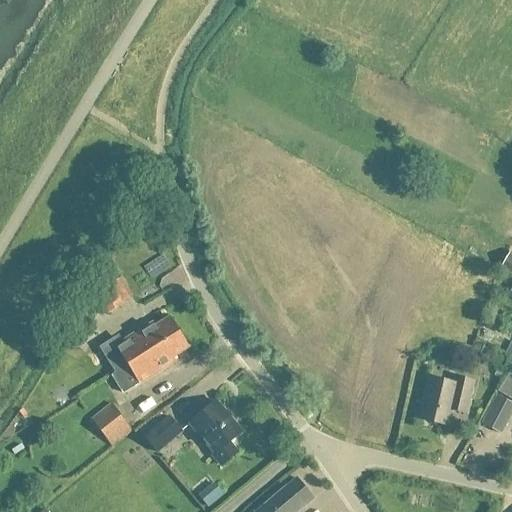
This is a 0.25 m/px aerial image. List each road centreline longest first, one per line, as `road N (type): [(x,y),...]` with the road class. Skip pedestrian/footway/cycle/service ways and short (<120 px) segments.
road 1 (unclassified): [(324,457),(199,285),(175,222),(162,153)]
road 2 (unclassified): [(150,0),(0,240)]
road 3 (unclassified): [(511,489),(372,456),(324,457)]
